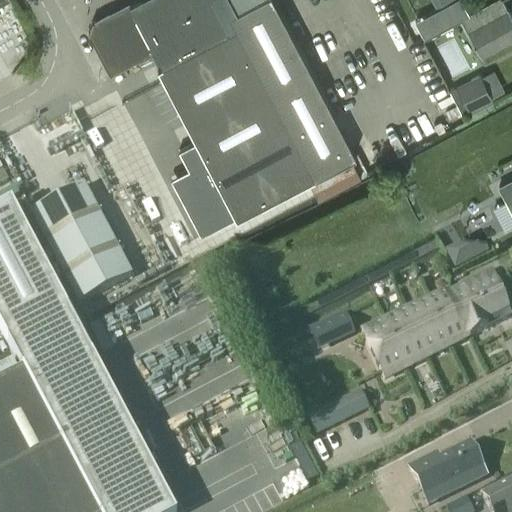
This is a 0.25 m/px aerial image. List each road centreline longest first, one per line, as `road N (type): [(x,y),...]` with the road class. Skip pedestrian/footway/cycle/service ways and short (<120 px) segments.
road 1 (unknown): [(511,351),(334,452)]
road 2 (unclassified): [(0,112),(30,96),(52,69),(53,25),(40,0)]
